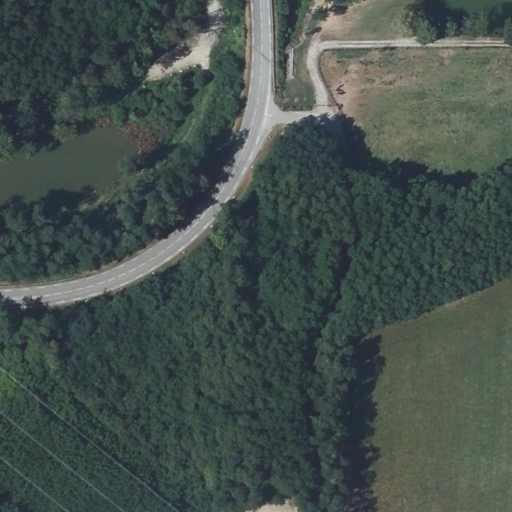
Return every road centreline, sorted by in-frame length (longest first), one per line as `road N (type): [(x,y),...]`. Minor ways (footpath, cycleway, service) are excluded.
road 1 (unclassified): [(327,511),(309,394),(353,231),(349,189),(323,124),(300,113),(261,114)]
road 2 (secondary): [(0,297),(48,296),(120,278),(178,244),(233,178),(261,114)]
